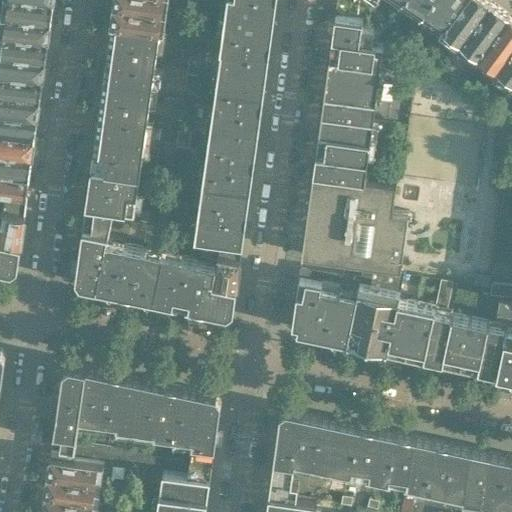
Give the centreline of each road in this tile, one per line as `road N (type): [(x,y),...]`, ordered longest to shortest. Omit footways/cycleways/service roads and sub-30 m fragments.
road 1 (residential): [(302,0),(253,358)]
road 2 (residential): [(37,313),(80,0)]
road 3 (residential): [(511,412),(253,358)]
road 4 (residential): [(253,358),(37,313)]
road 5 (residential): [(9,511),(37,313)]
road 6 (residential): [(253,358),(232,511)]
